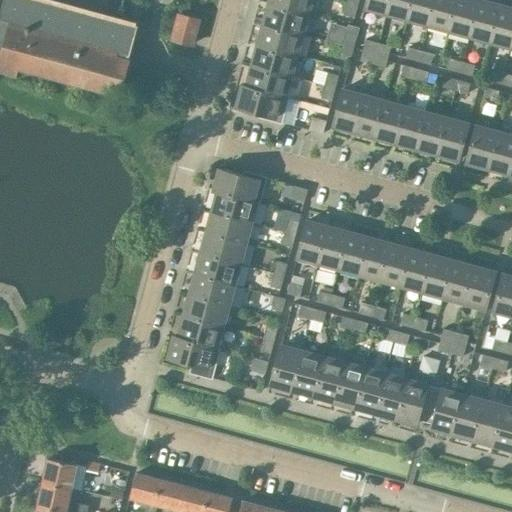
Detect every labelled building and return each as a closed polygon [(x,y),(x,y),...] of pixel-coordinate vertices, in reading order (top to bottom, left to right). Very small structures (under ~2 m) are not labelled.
[(50,0),(4,0),(0,17),(0,54),(2,55),(0,62),(0,68),(16,73),(18,66),(120,94),(138,24),(50,0)] [(308,14),(311,0),(269,0),(269,3),(308,14)] [(386,13),(389,0),(366,0),(365,7),(386,13)] [(407,19),(411,0),(389,0),(386,13),(407,19)] [(428,24),(434,0),(411,0),(407,19),(428,24)] [(449,30),(456,0),(434,0),(428,24),(449,30)] [(470,36),(479,0),(456,0),(449,30),(470,36)] [(491,41),(501,5),(482,0),(479,0),(470,36),(491,41)] [(355,17),(358,4),(347,1),(344,14),(355,17)] [(302,34),(308,14),(269,3),(263,23),(302,34)] [(511,47),(511,45),(511,8),(501,5),(491,41),(511,47)] [(192,45),(199,19),(179,14),(173,39),(192,45)] [(297,55),(302,34),(263,23),(257,44),(297,55)] [(346,33),(342,46),(353,49),(357,36),(346,33)] [(375,53),(378,43),(366,40),(363,50),(375,53)] [(391,46),(378,43),(375,53),(388,57),(391,46)] [(291,76),(297,55),(257,44),(252,65),(291,76)] [(350,62),(353,49),(342,46),(339,59),(350,62)] [(418,61),(421,50),(408,47),(405,58),(418,61)] [(372,64),(375,53),(363,50),(360,61),(372,64)] [(431,64),(434,54),(421,50),(418,61),(431,64)] [(385,68),(387,60),(388,57),(375,53),(372,64),(385,68)] [(460,72),(463,62),(450,58),(447,69),(460,72)] [(472,76),(475,65),(463,62),(460,72),(472,76)] [(285,96),(291,76),(252,65),(246,85),(285,96)] [(413,79),(416,68),(403,65),(401,75),(413,79)] [(426,82),(429,71),(416,68),(413,79),(426,82)] [(501,84),(504,73),(492,69),(489,80),(501,84)] [(335,88),(339,75),(328,72),(324,85),(335,88)] [(511,86),(511,74),(504,73),(501,84),(511,86)] [(455,90),(458,79),(445,76),(442,87),(455,90)] [(467,94),(470,83),(458,79),(455,90),(467,94)] [(285,96),(246,85),(242,84),(236,106),(261,113),(260,116),(281,122),(288,97),(285,96)] [(332,101),(335,88),(324,85),(321,98),(332,101)] [(496,101),(499,91),(486,87),(483,98),(496,101)] [(354,131),(364,95),(342,89),(333,125),(354,131)] [(375,137),(385,100),(364,95),(354,131),(375,137)] [(283,122),(297,125),(302,101),(288,98),(283,122)] [(396,143),(406,106),(385,100),(375,137),(396,143)] [(417,148),(427,112),(406,106),(396,143),(417,148)] [(438,154),(448,118),(427,112),(417,148),(438,154)] [(323,133),(326,121),(312,117),(309,130),(323,133)] [(459,160),(469,123),(448,118),(438,154),(459,160)] [(487,167),(497,131),(476,125),(466,162),(487,167)] [(508,173),(511,157),(511,135),(497,131),(487,167),(508,173)] [(259,203),(266,178),(245,172),(244,175),(220,168),(214,190),(217,191),(256,202),(259,203)] [(308,189),(294,185),(290,198),(304,202),(308,189)] [(251,223),(256,202),(217,191),(212,212),(251,223)] [(245,244),(251,223),(212,212),(206,233),(245,244)] [(296,234),(299,222),(288,219),(285,231),(296,234)] [(318,262),(328,226),(307,220),(297,257),(318,262)] [(339,268),(349,232),(328,226),(318,262),(339,268)] [(292,247),(296,234),(285,231),(281,244),(292,247)] [(360,274),(370,237),(349,232),(339,268),(360,274)] [(240,264),(245,244),(206,233),(201,253),(240,264)] [(381,280),(391,243),(370,237),(360,274),(381,280)] [(402,285),(412,249),(391,243),(381,280),(402,285)] [(423,291),(433,254),(412,249),(402,285),(423,291)] [(234,285),(240,264),(201,253),(195,274),(234,285)] [(444,297),(454,260),(433,254),(423,291),(444,297)] [(284,276),(288,263),(277,260),(273,273),(284,276)] [(465,302),(475,266),(454,260),(444,297),(465,302)] [(486,308),(496,272),(475,266),(465,302),(486,308)] [(281,289),(284,276),(273,273),(270,286),(281,289)] [(228,306),(234,285),(195,274),(189,295),(228,306)] [(511,315),(511,276),(503,274),(493,310),(511,315)] [(300,297),(303,286),(290,282),(287,293),(300,297)] [(329,305),(332,294),(319,291),(317,301),(329,305)] [(342,308),(345,297),(332,294),(329,305),(342,308)] [(223,326),(228,306),(189,295),(184,315),(223,326)] [(282,311),(286,299),(275,296),(271,308),(282,311)] [(371,316),(374,305),(361,302),(358,313),(371,316)] [(311,319),(314,308),(301,305),(298,315),(311,319)] [(384,320),(386,309),(374,305),(371,316),(384,320)] [(323,322),(326,312),(314,308),(311,319),(323,322)] [(413,327),(415,317),(403,313),(400,324),(413,327)] [(217,347),(223,326),(184,315),(178,336),(217,347)] [(352,330),(355,319),(343,316),(340,327),(352,330)] [(425,331),(428,320),(415,317),(413,327),(425,331)] [(365,334),(368,323),(355,319),(352,330),(365,334)] [(274,340),(278,328),(267,325),(263,337),(274,340)] [(394,342),(397,331),(384,327),(381,338),(394,342)] [(453,342),(456,332),(443,328),(441,339),(453,342)] [(407,345),(410,334),(397,331),(394,342),(407,345)] [(469,335),(456,332),(453,342),(466,346),(469,335)] [(217,347),(178,336),(174,335),(168,357),(193,364),(190,372),(211,378),(219,347),(217,347)] [(271,353),(274,340),(263,337),(260,350),(271,353)] [(504,352),(507,342),(495,338),(492,349),(504,352)] [(450,353),(453,342),(441,339),(438,350),(450,353)] [(463,356),(466,346),(453,342),(450,353),(463,356)] [(291,389),(302,350),(281,344),(270,384),(291,389)] [(312,395),(323,356),(302,350),(291,389),(312,395)] [(493,368),(496,357),(483,354),(480,365),(493,368)] [(333,401),(344,362),(323,356),(312,395),(333,401)] [(265,374),(268,361),(254,357),(251,370),(265,374)] [(508,361),(496,357),(493,368),(505,372),(508,361)] [(354,406),(365,367),(344,362),(333,401),(354,406)] [(375,412),(386,373),(365,367),(354,406),(375,412)] [(396,418),(407,379),(386,373),(375,412),(396,418)] [(425,421),(435,386),(407,379),(396,418),(417,424),(418,420),(425,421)] [(452,433),(463,394),(435,386),(425,421),(432,423),(431,427),(452,433)] [(473,439),(484,400),(463,394),(452,433),(473,439)] [(505,405),(484,400),(473,439),(494,445),(505,405)] [(511,449),(511,407),(505,405),(494,445),(511,449)] [(73,486),(79,463),(49,458),(49,457),(48,457),(43,480),(73,486)] [(98,473),(100,463),(88,460),(86,470),(98,473)] [(80,488),(73,486),(43,480),(38,503),(68,510),(74,511),(80,488)] [(135,496),(129,511),(150,511),(154,501),(135,496)] [(154,501),(150,511),(170,511),(172,507),(154,501)] [(74,511),(68,510),(38,503),(36,511),(74,511)]
